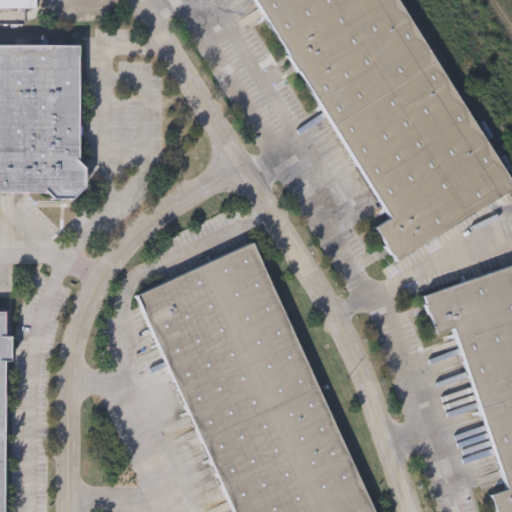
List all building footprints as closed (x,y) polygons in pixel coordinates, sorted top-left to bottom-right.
[(0,0),(41,0),(41,15),(0,14),(0,0)] [(394,0),(510,188),(390,262),(372,232),(390,220),(254,0),(394,0)] [(0,52),(82,53),(85,199),(0,198),(0,52)] [(232,511),(144,303),(258,247),(376,511),(232,511)] [(416,298),(511,266),(511,511),(490,511),(486,498),(505,492),(450,325),(428,332),(416,298)] [(0,511),(0,323),(16,324),(14,511),(0,511)]
